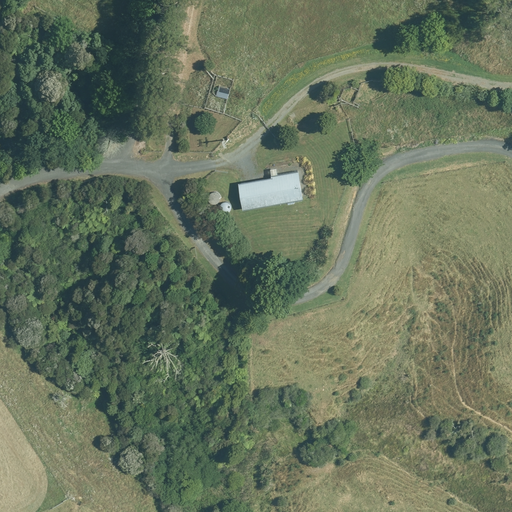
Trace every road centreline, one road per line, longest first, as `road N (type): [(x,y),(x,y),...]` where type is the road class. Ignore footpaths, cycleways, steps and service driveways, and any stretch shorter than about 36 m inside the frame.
road 1 (unknown): [(120,162),(178,170),(214,162),(292,97),(351,71),(396,69),(511,87)]
road 2 (unknown): [(120,162),(150,0)]
road 3 (unknown): [(120,162),(40,166),(0,182)]
